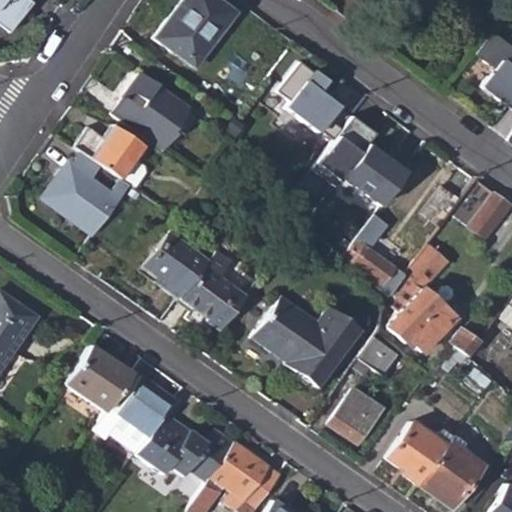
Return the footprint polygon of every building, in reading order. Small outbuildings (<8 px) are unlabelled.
[(0,0),(0,28),(6,33),(29,3),(24,0),(0,0)] [(215,0),(178,0),(151,38),(169,51),(172,48),(185,58),(224,6),(215,0)] [(169,51),(190,67),(231,12),(224,6),(185,58),(172,48),(169,51)] [(511,51),(486,32),(471,52),(490,67),(477,85),(498,101),(500,99),(504,102),(502,104),(504,106),(505,105),(511,109),(511,51)] [(364,144),(369,138),(346,120),(349,117),(348,117),(314,90),(316,88),(290,70),(268,99),(281,109),(276,116),(307,140),(315,130),(329,140),(306,169),(331,187),(338,178),(364,144)] [(136,71),(107,112),(158,149),(171,132),(167,130),(184,106),(136,71)] [(371,135),(349,117),(346,120),(369,138),(371,135)] [(222,134),(231,140),(241,127),(232,121),(222,134)] [(82,128),(68,147),(74,151),(95,165),(113,178),(114,178),(125,163),(135,148),(110,130),(102,141),(82,128)] [(364,144),(338,178),(375,207),(409,163),(396,152),(390,160),(388,163),(377,154),(364,144)] [(95,165),(74,151),(70,156),(91,170),(95,165)] [(388,163),(390,160),(379,151),(377,154),(388,163)] [(57,213),(89,234),(124,186),(114,178),(113,178),(105,190),(86,177),(91,170),(70,156),(56,177),(53,175),(40,192),(61,207),(57,213)] [(114,178),(124,186),(135,170),(125,163),(114,178)] [(448,211),(466,225),(483,237),(508,204),(491,191),(473,178),(457,200),(448,211)] [(439,186),(417,213),(435,227),(448,211),(457,200),(439,186)] [(61,207),(40,192),(36,198),(57,213),(61,207)] [(371,254),(359,243),(365,235),(377,221),(369,215),(338,255),(383,294),(398,275),(371,254)] [(203,261),(165,233),(138,267),(160,281),(157,285),(175,297),(203,261)] [(394,311),(382,325),(402,343),(408,342),(419,352),(450,319),(416,288),(442,263),(441,247),(428,236),(398,275),(384,294),(388,298),(384,303),(394,311)] [(203,261),(175,297),(202,319),(213,328),(238,297),(226,288),(213,277),(225,260),(210,251),(203,261)] [(136,271),(157,285),(160,281),(138,267),(136,271)] [(0,364),(33,317),(0,294),(0,364)] [(272,296),(244,336),(280,362),(279,364),(310,386),(351,330),(320,307),(308,323),(272,296)] [(496,317),(511,329),(511,304),(508,302),(496,317)] [(457,326),(446,343),(450,345),(463,354),(465,356),(477,341),(457,326)] [(367,337),(354,357),(366,366),(377,374),(392,354),(367,337)] [(86,345),(60,382),(101,411),(104,407),(128,373),(86,345)] [(427,370),(439,376),(453,361),(456,362),(463,354),(450,345),(427,370)] [(347,367),(360,375),(366,366),(354,357),(347,367)] [(442,380),(471,403),(479,393),(449,370),(442,380)] [(171,399),(139,376),(124,396),(122,403),(123,410),(118,417),(104,407),(101,411),(88,429),(101,440),(105,434),(130,454),(137,446),(159,415),(171,399)] [(349,388),(325,425),(354,444),(378,408),(349,388)] [(479,411),(503,428),(510,419),(485,402),(479,411)] [(184,433),(159,415),(137,446),(130,454),(160,475),(164,468),(179,476),(184,470),(201,482),(219,458),(230,442),(212,429),(202,443),(186,430),(184,433)] [(408,421),(382,458),(401,472),(399,474),(413,485),(441,445),(430,437),(408,421)] [(447,437),(437,428),(430,437),(441,445),(444,441),(447,437)] [(511,432),(498,452),(504,457),(511,447),(511,432)] [(461,444),(449,435),(447,437),(444,441),(458,450),(461,444)] [(441,445),(413,485),(446,508),(477,464),(458,450),(444,441),(441,445)] [(201,482),(180,511),(199,511),(217,486),(225,493),(219,502),(233,511),(249,511),(276,474),(230,442),(219,458),(201,482)] [(511,511),(511,488),(504,483),(483,511),(511,511)] [(286,511),(269,500),(261,511),(286,511)]
